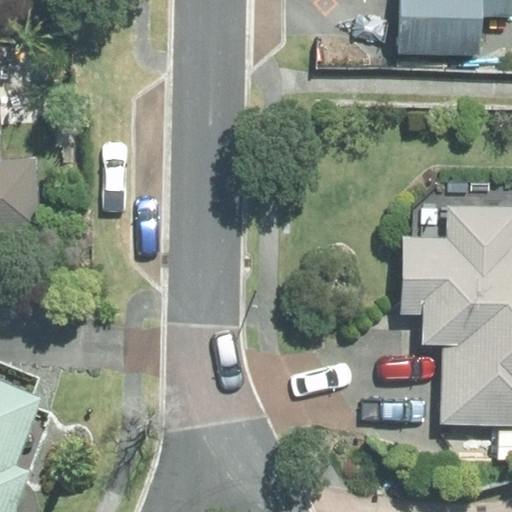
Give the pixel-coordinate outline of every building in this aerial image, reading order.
[(396,0),(395,43),(473,44),(473,0),(483,0),(511,0),(510,0),(396,0)] [(0,212),(33,211),(30,144),(0,144),(0,212)] [(418,296),(416,326),(438,328),(435,410),(511,413),(511,188),(443,186),(442,217),(398,216),(396,296),(418,296)] [(0,511),(8,511),(26,464),(9,456),(36,384),(0,370),(0,511)] [(511,420),(495,420),(493,450),(511,450),(511,420)]
